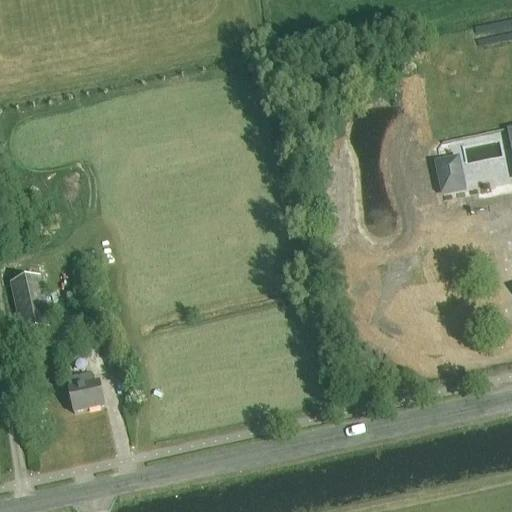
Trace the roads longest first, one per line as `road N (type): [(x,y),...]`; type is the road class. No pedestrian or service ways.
road 1 (tertiary): [(0,511),(511,398)]
road 2 (track): [(24,506),(0,346)]
